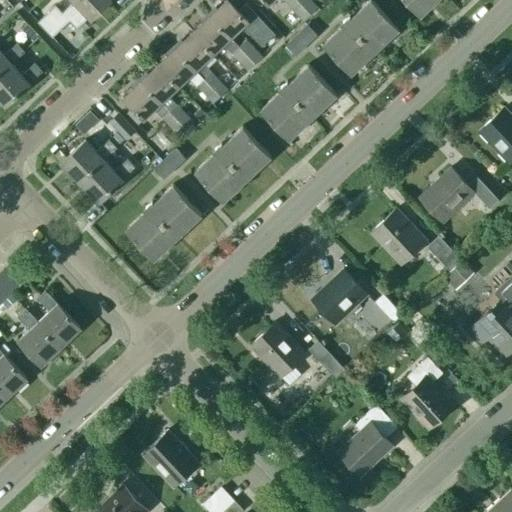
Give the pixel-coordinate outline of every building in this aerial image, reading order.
[(13,6),(7,0),(0,0),(0,4),(1,5),(0,5),(0,13),(2,16),(13,6)] [(75,0),(72,3),(89,21),(111,0),(75,0)] [(226,0),(225,0),(209,16),(229,38),(242,26),(261,46),(273,35),(245,4),(237,11),(226,0)] [(303,22),(311,15),(296,0),(263,0),(268,5),(273,0),(282,0),(286,4),(303,22)] [(296,0),(311,15),(318,9),(309,0),(296,0)] [(371,0),(370,0),(358,11),(351,18),(350,17),(341,25),(342,26),(320,46),(348,76),(399,29),(371,0)] [(405,0),(421,16),(437,0),(405,0)] [(36,22),(44,30),(61,13),(54,5),(36,22)] [(61,13),(44,30),(51,38),(69,21),(61,13)] [(209,16),(191,32),(212,54),(229,38),(209,16)] [(295,56),(317,35),(307,24),(284,45),(295,56)] [(191,32),(174,48),(195,70),(204,79),(204,80),(220,97),(228,90),(212,72),(203,63),(212,54),(191,32)] [(245,40),(238,47),(254,65),(262,58),(245,40)] [(0,73),(11,63),(11,64),(24,52),(16,43),(3,55),(0,51),(0,73)] [(247,72),(254,65),(238,47),(231,54),(247,72)] [(174,48),(157,65),(178,86),(188,77),(197,86),(204,80),(204,79),(195,70),(174,48)] [(11,63),(0,73),(0,101),(4,106),(42,72),(34,63),(21,74),(11,64),(11,63)] [(157,65),(140,81),(185,129),(193,122),(177,105),(168,96),(178,86),(157,65)] [(308,65),(296,76),(288,83),(286,82),(277,91),(279,93),(260,110),(288,140),(336,95),(308,65)] [(197,86),(196,87),(212,104),(220,97),(204,80),(197,86)] [(140,81),(122,98),(133,108),(128,112),(138,124),(153,110),(178,136),(185,129),(140,81)] [(511,115),(504,106),(479,130),(509,162),(511,158),(511,115)] [(200,121),(201,122),(208,116),(200,107),(193,113),(200,121)] [(125,139),(134,131),(118,113),(109,122),(125,139)] [(243,127),(230,138),(223,145),(221,143),(217,148),(212,152),(214,154),(194,172),(222,202),(270,156),(243,127)] [(103,159),(116,147),(108,139),(95,151),(84,140),(60,162),(79,182),(103,159)] [(163,178),(184,158),(176,147),(154,168),(163,178)] [(103,159),(79,182),(97,201),(134,167),(126,158),(114,170),(103,159)] [(489,208),(498,199),(476,176),(467,184),(451,166),(419,196),(442,221),(474,192),(489,208)] [(173,185),(161,197),(154,203),(152,202),(147,206),(143,210),(145,212),(125,230),(154,260),(201,215),(173,185)] [(401,262),(426,239),(396,207),(371,231),(401,262)] [(448,269),(460,258),(438,235),(426,246),(448,269)] [(3,270),(19,286),(26,279),(11,263),(3,270)] [(335,323),(366,293),(343,268),(312,298),(335,323)] [(0,282),(10,293),(19,286),(3,270),(0,272),(0,282)] [(511,275),(495,292),(501,297),(468,328),(481,342),(487,337),(504,354),(511,346),(511,275)] [(0,299),(2,301),(10,293),(0,282),(0,299)] [(50,312),(38,323),(60,347),(80,328),(46,291),(37,299),(50,312)] [(393,321),(402,313),(383,293),(374,301),(393,321)] [(60,347),(38,323),(26,309),(18,317),(30,331),(19,341),(41,365),(60,347)] [(281,376),(305,352),(275,320),(250,344),(281,376)] [(335,377),(344,368),(317,340),(308,348),(335,377)] [(0,389),(6,397),(27,378),(0,349),(0,389)] [(428,426),(453,403),(432,381),(442,372),(427,356),(408,374),(417,383),(401,397),(428,426)] [(246,386),(253,393),(255,395),(261,388),(253,380),(246,386)] [(385,437),(397,426),(376,403),(354,424),(360,430),(338,451),(360,474),(392,444),(385,437)] [(172,485),(198,461),(167,429),(142,453),(172,485)] [(144,511),(147,510),(121,483),(93,509),(95,511),(144,511)] [(209,511),(220,511),(234,499),(221,485),(202,503),(209,511)] [(493,503),(501,511),(511,511),(511,487),(511,486),(493,503)] [(238,511),(242,509),(234,500),(221,511),(238,511)] [(501,511),(493,503),(482,511),(501,511)]
